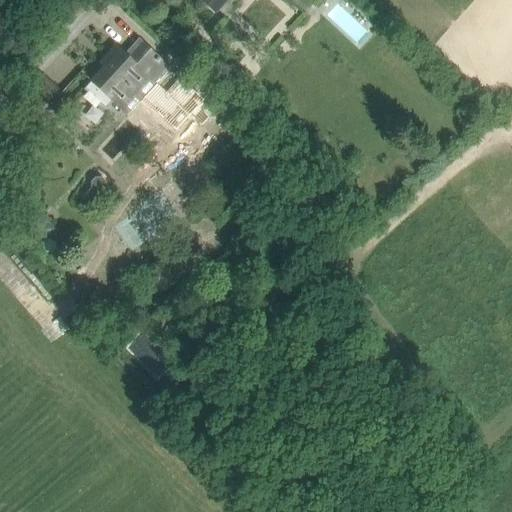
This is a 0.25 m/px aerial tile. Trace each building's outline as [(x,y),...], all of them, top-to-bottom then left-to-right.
[(201,0),(215,13),(227,0),(201,0)] [(95,85),(88,93),(108,111),(115,103),(123,110),(127,114),(137,102),(140,103),(141,110),(146,115),(154,115),(158,110),(162,114),(172,102),(188,117),(191,115),(202,125),(208,119),(214,119),(216,117),(215,110),(220,103),(210,94),(198,83),(194,86),(181,74),(166,93),(155,83),(169,67),(154,53),(142,42),(128,57),(125,54),(120,50),(91,81),(95,85)] [(230,62),(221,72),(233,83),(242,73),(230,62)] [(32,86),(50,103),(61,91),(43,74),(32,86)] [(3,135),(13,143),(31,119),(22,112),(3,135)] [(181,195),(191,186),(182,175),(172,183),(181,195)] [(91,181),(90,188),(83,194),(91,203),(106,187),(106,181),(102,177),(95,176),(91,181)] [(25,220),(46,240),(56,228),(49,221),(52,219),(47,214),(43,217),(36,210),(25,220)] [(172,277),(188,266),(177,250),(161,262),(172,277)]
